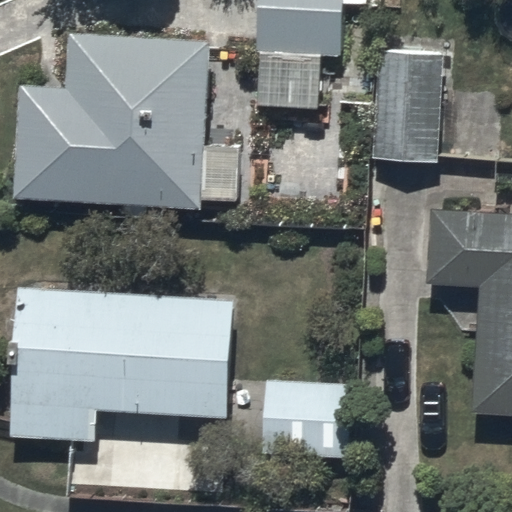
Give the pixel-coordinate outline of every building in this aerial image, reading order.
[(367,0),(260,0),(257,110),(322,111),(324,56),(342,57),(343,7),(368,8),(367,0)] [(205,208),(205,197),(235,199),(238,148),(208,146),(214,39),(73,31),(70,86),(18,83),(12,197),(205,208)] [(443,54),(376,51),(371,160),(439,163),(443,54)] [(511,214),(433,210),(429,287),(479,290),(473,413),(511,415),(511,214)] [(234,295),(15,286),(9,438),(95,442),(96,412),(229,417),(234,295)] [(265,378),(263,453),(357,457),(360,381),(265,378)]
